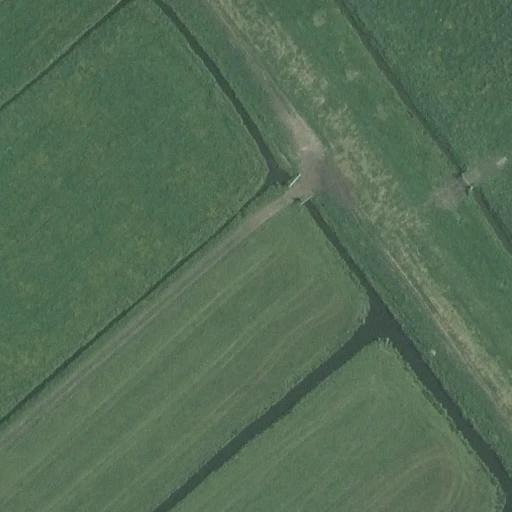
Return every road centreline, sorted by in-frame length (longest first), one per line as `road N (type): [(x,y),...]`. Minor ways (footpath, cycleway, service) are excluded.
road 1 (track): [(0,456),(294,195),(315,160),(511,424)]
road 2 (track): [(315,160),(205,0)]
